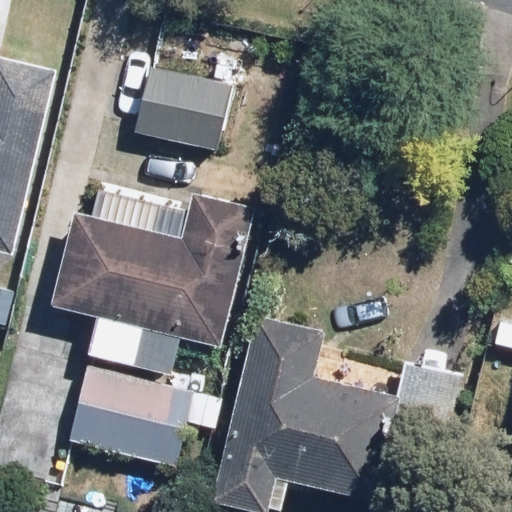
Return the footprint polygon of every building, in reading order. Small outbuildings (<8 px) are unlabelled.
[(0,247),(15,252),(59,65),(0,51),(0,247)] [(238,80),(157,63),(142,133),(223,150),(238,80)] [(143,222),(150,196),(102,183),(95,210),(82,206),(58,295),(101,306),(90,346),(175,368),(185,329),(227,340),(263,209),(196,191),(184,233),(154,225),(143,222)] [(353,356),(348,379),(322,373),(331,329),(256,314),(219,490),(289,505),(295,475),(386,494),(398,436),(453,447),(468,369),(405,357),(403,366),(353,356)] [(74,439),(180,464),(190,421),(220,428),(229,391),(89,358),(76,416),(14,404),(1,474),(65,486),(74,439)] [(0,511),(36,511),(0,503),(0,511)]
